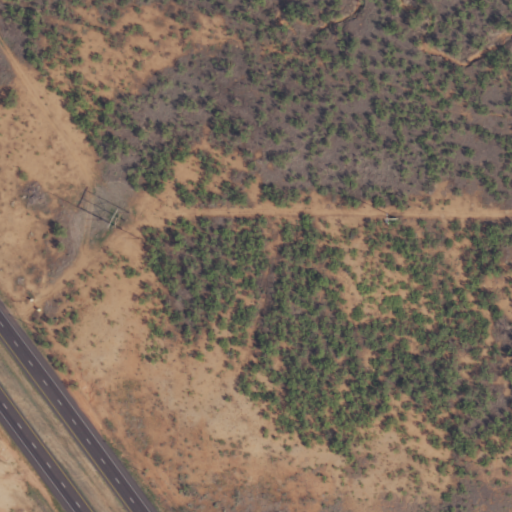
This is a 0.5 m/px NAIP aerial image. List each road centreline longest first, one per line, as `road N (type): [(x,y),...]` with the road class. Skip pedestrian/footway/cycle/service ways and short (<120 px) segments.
road 1 (trunk): [(144,511),(0,324)]
road 2 (trunk): [(0,402),(81,511)]
